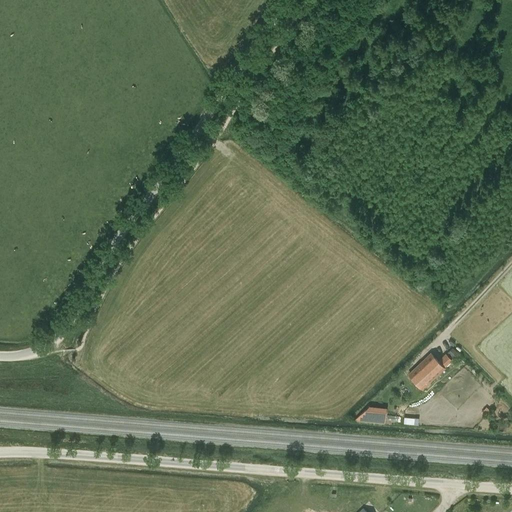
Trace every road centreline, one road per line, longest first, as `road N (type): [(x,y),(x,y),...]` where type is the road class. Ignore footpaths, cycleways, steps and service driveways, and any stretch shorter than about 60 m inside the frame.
road 1 (unclassified): [(511,493),(0,454)]
road 2 (unclassified): [(0,359),(57,341),(290,0)]
